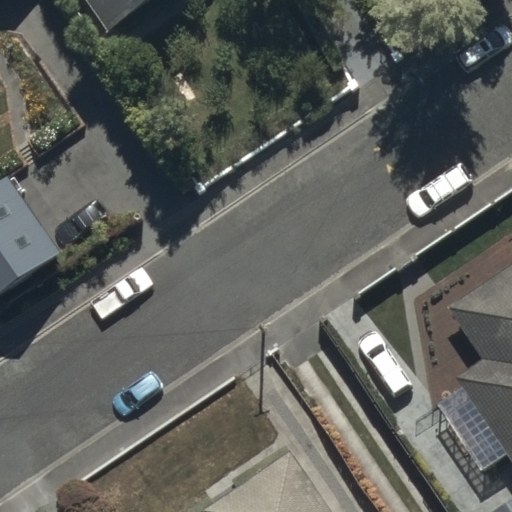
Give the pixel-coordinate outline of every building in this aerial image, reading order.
[(92,0),(106,19),(133,0),(92,0)] [(5,163),(0,166),(0,280),(58,240),(5,163)] [(511,251),(446,297),(480,346),(452,366),(459,377),(436,393),(483,460),(509,442),(511,446),(511,251)] [(342,511),(286,433),(195,497),(204,510),(201,511),(342,511)] [(511,511),(511,488),(476,511),(511,511)]
